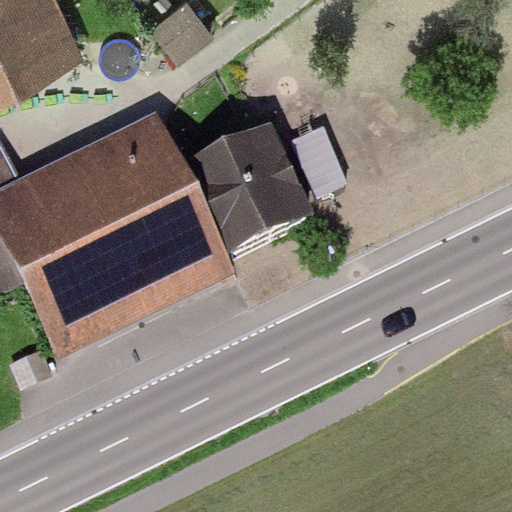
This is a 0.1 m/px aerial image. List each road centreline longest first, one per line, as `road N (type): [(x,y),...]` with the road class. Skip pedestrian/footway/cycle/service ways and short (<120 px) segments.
road 1 (primary): [(0,503),(511,251)]
road 2 (residential): [(0,129),(128,108),(298,0)]
